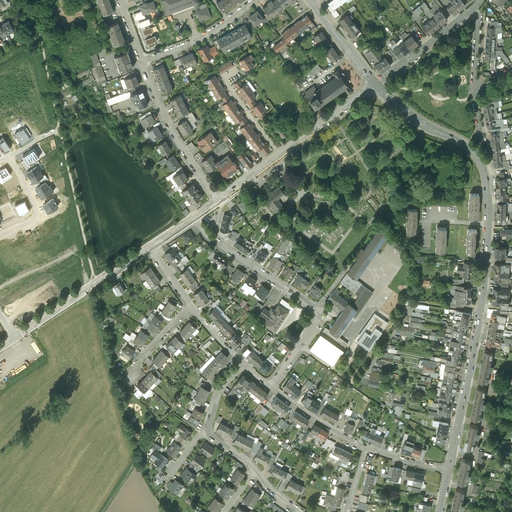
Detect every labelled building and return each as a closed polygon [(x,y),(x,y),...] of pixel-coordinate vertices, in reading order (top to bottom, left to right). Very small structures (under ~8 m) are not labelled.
[(97,0),(103,15),(110,12),(113,11),(109,0),(97,0)] [(196,0),(161,0),(166,15),(182,9),(194,5),(198,4),(196,0)] [(219,0),(216,3),(223,11),(230,6),(237,0),(219,0)] [(277,12),(268,0),(267,2),(267,4),(262,7),(269,17),(277,12)] [(282,7),(276,0),(272,0),(271,0),(268,0),(277,12),(281,10),(280,10),(283,8),(282,7)] [(334,0),(330,0),(327,3),(332,9),(338,5),(339,5),(334,0)] [(464,5),(460,0),(450,0),(450,1),(452,3),(446,8),(452,15),(464,5)] [(153,1),(146,3),(146,2),(143,3),(143,4),(139,6),(142,12),(142,14),(143,14),(156,9),(153,1)] [(424,2),(412,11),(417,18),(420,16),(418,14),(424,10),(426,13),(427,12),(428,14),(431,11),(430,10),(424,2)] [(440,9),(435,3),(431,5),(433,8),(430,10),(431,11),(434,16),(441,24),(447,19),(440,9)] [(207,7),(196,11),(199,21),(210,17),(207,7)] [(336,10),(331,13),(334,18),(339,14),(336,10)] [(257,11),(249,17),(253,23),(255,25),(263,19),(261,17),(257,11)] [(142,14),(142,12),(133,15),(145,49),(156,45),(154,41),(157,40),(155,35),(152,36),(151,33),(153,32),(151,26),(149,27),(148,24),(151,23),(149,18),(146,19),(145,15),(144,15),(143,14),(142,14)] [(312,22),(306,14),(304,16),(301,18),(302,18),(307,25),(312,22)] [(346,14),(339,20),(345,28),(352,22),(346,14)] [(433,17),(422,26),(421,26),(428,35),(441,24),(434,16),(433,17)] [(307,25),(302,18),(301,18),(298,21),(297,21),(296,21),(303,30),(308,26),(307,25)] [(8,21),(2,25),(7,34),(13,30),(8,21)] [(303,30),(296,21),(295,22),(295,23),(292,25),(298,34),(303,30)] [(497,21),(490,21),(490,26),(487,26),(487,32),(498,33),(498,22),(497,21)] [(107,26),(114,45),(125,41),(118,22),(114,23),(107,26)] [(317,29),(312,22),(307,25),(308,26),(312,32),(317,29)] [(352,22),(345,28),(351,36),(356,33),(359,31),(353,22),(352,22)] [(245,24),(239,28),(238,27),(236,29),(231,32),(237,43),(240,40),(241,42),(247,39),(246,37),(250,35),(245,24)] [(298,34),(292,25),(288,28),(287,28),(286,29),(293,37),(298,34)] [(293,37),(286,29),(285,29),(285,30),(282,33),(284,37),(288,41),(293,37)] [(326,38),(320,31),(313,36),(324,51),(331,46),(326,38)] [(231,32),(225,36),(224,35),(222,36),(222,37),(217,40),(223,50),(226,48),(227,50),(234,46),(233,45),(237,43),(231,32)] [(406,35),(404,32),(399,36),(404,41),(408,38),(406,35)] [(409,33),(406,35),(408,38),(404,41),(403,42),(410,50),(417,43),(409,33)] [(284,38),(272,47),(276,52),(283,46),(283,47),(287,44),(286,43),(288,41),(284,37),(283,37),(283,38),(284,38)] [(403,42),(398,46),(404,54),(410,50),(403,42)] [(206,45),(198,50),(200,53),(200,54),(201,57),(202,56),(204,60),(206,59),(209,60),(210,57),(212,56),(208,49),(206,45)] [(324,51),(322,52),(325,55),(327,54),(332,61),(339,56),(331,45),(331,46),(324,51)] [(404,54),(398,46),(392,50),(399,58),(404,54)] [(373,52),(371,49),(365,53),(369,59),(371,57),(377,64),(374,66),(378,72),(380,72),(385,69),(379,61),(374,55),(373,52)] [(127,51),(114,56),(120,72),(133,67),(127,51)] [(390,65),(385,57),(384,58),(382,60),(381,59),(382,58),(377,52),(374,55),(385,69),(390,65)] [(391,56),(388,52),(383,56),(384,58),(385,57),(390,65),(395,61),(391,56)] [(107,82),(99,62),(96,53),(90,56),(93,64),(101,84),(107,82)] [(192,53),(182,57),(184,62),(186,67),(196,62),(192,53)] [(248,55),(239,61),(241,64),(239,65),(240,67),(251,60),(254,59),(251,54),(248,56),(248,55)] [(494,56),(486,56),(485,61),(491,62),(490,69),(496,69),(496,56),(494,56)] [(220,73),(234,66),(231,60),(217,68),(220,73)] [(251,60),(240,67),(241,69),(243,67),(245,71),(254,65),(251,60)] [(317,64),(307,71),(311,76),(321,69),(317,64)] [(163,65),(153,69),(156,75),(164,71),(163,69),(164,68),(163,65)] [(336,76),(317,90),(314,85),(308,89),(307,89),(305,90),(305,91),(305,92),(317,109),(345,89),(348,93),(351,90),(337,70),(333,72),(336,76)] [(164,71),(156,75),(158,81),(166,77),(165,75),(167,75),(165,71),(164,71)] [(135,75),(125,78),(128,88),(133,86),(139,84),(136,74),(135,75)] [(215,75),(206,80),(208,85),(220,78),(219,76),(216,78),(215,75)] [(93,76),(82,81),(83,84),(94,79),(93,76)] [(166,77),(158,81),(160,87),(169,84),(169,83),(168,81),(169,81),(168,77),(166,77)] [(220,78),(208,85),(211,90),(220,84),(218,81),(221,80),(220,78)] [(242,85),(237,89),(240,92),(237,94),(239,95),(252,85),(249,81),(246,83),(242,85)] [(169,84),(160,87),(163,93),(171,90),(170,87),(171,87),(170,83),(169,83),(169,84)] [(220,84),(211,90),(214,95),(226,88),(225,86),(222,87),(220,84)] [(252,85),(239,95),(240,97),(242,95),(244,98),(253,92),(255,90),(252,85)] [(226,88),(214,95),(217,100),(226,94),(224,91),(227,89),(226,88)] [(126,92),(124,93),(127,98),(131,96),(130,94),(136,91),(135,89),(134,89),(126,92)] [(136,91),(130,94),(131,96),(135,105),(138,104),(139,107),(147,104),(146,99),(144,95),(145,95),(144,92),(142,89),(136,91)] [(253,92),(244,98),(246,101),(244,103),(245,104),(248,103),(252,99),(256,96),(253,92)] [(180,94),(169,101),(172,105),(172,106),(183,99),(183,100),(183,99),(180,94)] [(183,99),(172,106),(175,111),(185,105),(186,105),(183,100),(183,99)] [(225,103),(222,105),(225,110),(236,102),(235,100),(233,102),(230,99),(225,103)] [(256,104),(251,108),(253,111),(251,112),(252,114),(263,106),(260,101),(256,104)] [(493,102),(483,104),(484,110),(492,108),(496,107),(499,106),(498,101),(493,102)] [(236,102),(225,110),(229,114),(237,108),(235,105),(237,103),(236,102)] [(185,105),(175,111),(174,111),(175,111),(177,116),(180,114),(188,110),(185,105)] [(263,106),(252,114),(254,116),(256,114),(258,117),(263,113),(266,111),(263,106)] [(237,108),(229,114),(226,117),(229,121),(232,119),(243,111),(242,109),(239,111),(237,108)] [(150,111),(139,117),(141,120),(142,119),(145,125),(144,126),(154,120),(151,114),(152,114),(150,111)] [(243,111),(232,119),(236,123),(239,121),(244,117),(242,114),(244,112),(243,111)] [(188,118),(178,124),(184,134),(192,129),(189,125),(197,120),(194,115),(188,118)] [(494,120),(486,121),(487,127),(500,125),(504,124),(503,119),(494,120)] [(243,125),(239,128),(243,133),(253,125),(252,123),(250,125),(248,122),(243,125)] [(289,134),(281,123),(273,128),(277,133),(277,132),(282,139),(289,134)] [(253,125),(243,133),(246,137),(254,131),(252,128),(255,126),(253,125)] [(157,126),(148,131),(149,134),(151,133),(154,139),(162,135),(157,126)] [(14,133),(21,144),(30,138),(23,128),(20,130),(14,133)] [(203,136),(202,136),(201,137),(201,138),(198,140),(205,151),(208,149),(210,149),(211,148),(211,147),(218,142),(210,131),(203,136)] [(254,131),(246,137),(249,142),(260,134),(259,132),(257,134),(254,131)] [(260,134),(249,142),(253,146),(261,140),(259,137),(261,135),(260,134)] [(0,138),(0,144),(5,152),(10,149),(2,137),(0,138)] [(228,137),(223,141),(228,148),(233,144),(228,137)] [(165,140),(157,145),(163,154),(170,150),(168,147),(169,147),(165,140)] [(261,140),(253,146),(256,151),(260,148),(265,145),(267,143),(266,141),(263,143),(261,140)] [(191,141),(186,145),(190,150),(195,146),(191,141)] [(221,143),(209,152),(213,157),(224,148),(221,143)] [(39,157),(34,148),(22,156),(24,159),(27,164),(29,164),(39,157)] [(245,154),(243,151),(237,155),(247,168),(253,164),(249,159),(245,154)] [(199,152),(194,155),(198,160),(199,159),(202,157),(199,152)] [(205,158),(201,161),(208,170),(216,164),(215,163),(212,159),(213,158),(210,154),(205,158)] [(179,164),(173,155),(166,160),(172,169),(179,164)] [(228,156),(219,162),(219,161),(215,163),(216,164),(219,168),(220,168),(222,171),(221,171),(225,177),(238,168),(233,162),(232,163),(228,156)] [(30,166),(29,164),(27,164),(24,159),(21,162),(26,169),(30,166)] [(40,171),(36,166),(26,172),(30,177),(40,171)] [(0,176),(2,180),(10,175),(5,167),(0,170),(0,176)] [(177,173),(173,175),(179,184),(183,181),(189,177),(183,169),(182,169),(177,173)] [(40,171),(30,177),(33,182),(37,180),(43,176),(40,171)] [(500,178),(496,179),(496,186),(505,185),(511,184),(511,177),(504,178),(500,178)] [(49,187),(46,182),(36,189),(42,199),(54,191),(51,186),(49,187)] [(187,186),(183,190),(185,193),(184,194),(189,200),(189,199),(192,203),(196,199),(199,198),(197,196),(200,194),(197,190),(198,190),(197,187),(196,188),(195,186),(192,183),(187,186)] [(169,195),(177,189),(174,185),(166,192),(169,195)] [(505,185),(496,186),(497,194),(501,193),(505,193),(506,193),(505,185)] [(279,186),(265,197),(276,212),(283,206),(277,198),(278,197),(284,193),(279,186)] [(478,193),(470,193),(469,200),(468,209),(469,210),(468,217),(477,217),(477,211),(478,211),(478,200),(478,193)] [(58,206),(53,198),(43,205),(48,213),(58,206)] [(248,208),(243,201),(238,204),(243,212),(248,208)] [(24,202),(16,206),(20,214),(28,210),(24,202)] [(235,206),(230,210),(234,215),(239,212),(235,206)] [(416,209),(407,209),(407,216),(406,216),(406,225),(406,233),(415,233),(415,226),(416,227),(416,216),(416,209)] [(231,216),(224,215),(222,222),(229,224),(229,220),(230,221),(231,216)] [(229,224),(222,222),(220,230),(228,232),(229,228),(228,227),(229,224)] [(445,228),(437,227),(436,234),(435,244),(436,244),(435,251),(444,251),(444,244),(445,244),(445,235),(445,228)] [(379,228),(347,273),(355,279),(388,234),(379,228)] [(476,229),(467,229),(467,236),(466,236),(466,245),(466,253),(475,253),(475,247),(476,236),(476,229)] [(511,229),(506,229),(506,231),(501,230),(501,235),(506,236),(506,238),(511,237),(511,229)] [(190,231),(183,235),(188,242),(194,237),(190,231)] [(243,240),(239,237),(235,244),(241,248),(245,242),(242,240),(243,240)] [(284,240),(276,251),(281,254),(289,243),(284,240)] [(248,244),(245,242),(241,248),(248,253),(252,246),(249,243),(248,244)] [(167,245),(162,248),(166,253),(170,249),(167,245)] [(263,245),(256,256),(263,260),(268,253),(266,251),(268,248),(263,245)] [(506,247),(495,247),(495,257),(505,257),(506,247)] [(166,253),(165,253),(169,259),(176,254),(172,248),(170,249),(166,253)] [(222,257),(215,253),(211,259),(214,262),(215,261),(218,263),(222,257)] [(176,254),(169,259),(173,265),(173,264),(177,262),(179,264),(180,263),(188,258),(185,255),(180,259),(176,254)] [(282,261),(273,256),(271,259),(272,260),(269,265),(276,270),(282,261)] [(228,261),(222,257),(218,263),(221,265),(220,266),(224,268),(228,261)] [(473,262),(464,262),(463,266),(463,269),(472,270),(472,267),(473,262)] [(147,264),(137,271),(139,274),(141,273),(141,272),(149,267),(147,264)] [(287,265),(281,273),(289,278),(294,270),(293,269),(295,267),(291,264),(289,266),(287,265)] [(149,267),(141,272),(141,273),(142,272),(145,276),(144,276),(146,280),(147,279),(155,274),(150,266),(149,267)] [(187,268),(179,274),(183,279),(191,274),(187,268)] [(237,268),(233,274),(232,274),(230,277),(235,281),(238,282),(244,273),(237,268)] [(472,270),(463,269),(463,272),(463,277),(472,277),(472,273),(471,273),(472,270)] [(509,272),(495,271),(495,274),(494,274),(494,279),(500,279),(507,279),(509,279),(509,272)] [(355,279),(347,273),(340,282),(355,293),(362,284),(355,279)] [(155,274),(147,279),(150,283),(149,284),(151,287),(152,287),(157,283),(160,281),(155,274)] [(191,274),(183,279),(187,285),(195,280),(191,274)] [(298,274),(294,281),(301,286),(305,279),(298,274)] [(249,276),(242,287),(252,294),(256,289),(252,286),(256,280),(249,276)] [(119,282),(114,285),(119,293),(125,290),(124,289),(121,285),(119,282)] [(315,284),(310,292),(316,297),(322,289),(315,284)] [(362,284),(355,293),(359,296),(366,301),(372,292),(362,284)] [(270,290),(262,285),(256,293),(264,298),(270,290)] [(499,288),(497,288),(497,289),(493,289),(493,293),(493,296),(508,297),(508,288),(499,288)] [(201,289),(193,294),(197,300),(205,294),(201,289)] [(337,293),(333,290),(327,299),(335,305),(340,297),(336,294),(337,293)] [(205,294),(197,300),(201,305),(202,305),(207,301),(209,300),(205,294)] [(470,295),(462,294),(462,297),(461,302),(470,302),(471,298),(470,298),(470,295)] [(343,310),(329,330),(325,327),(310,347),(333,364),(348,342),(338,335),(352,315),(355,317),(366,301),(359,296),(352,306),(348,303),(340,297),(335,305),(343,310)] [(508,297),(493,296),(493,299),(492,299),(492,304),(507,304),(508,297)] [(282,299),(278,304),(274,310),(271,309),(269,312),(264,309),(262,311),(261,311),(260,313),(261,314),(259,317),(263,320),(262,322),(264,324),(274,331),(288,311),(290,313),(294,307),(282,299)] [(170,301),(169,300),(165,306),(172,311),(176,305),(175,305),(170,301)] [(258,301),(253,309),(258,313),(263,305),(258,301)] [(172,311),(165,306),(161,311),(161,312),(165,314),(168,317),(172,311)] [(214,308),(208,314),(214,320),(219,315),(220,314),(214,308)] [(157,316),(151,313),(148,318),(158,325),(162,320),(157,316)] [(214,320),(213,321),(217,325),(223,319),(219,315),(214,320)] [(421,328),(424,319),(411,316),(409,325),(421,328)] [(158,325),(148,318),(144,324),(146,325),(148,326),(151,328),(155,331),(158,325)] [(223,319),(217,325),(221,329),(227,323),(223,319)] [(191,323),(189,321),(184,326),(192,333),(196,328),(191,323)] [(227,323),(221,329),(225,333),(231,327),(227,323)] [(400,329),(399,334),(413,336),(415,328),(403,325),(402,329),(400,329)] [(184,326),(180,331),(182,333),(186,337),(187,338),(192,333),(184,326)] [(231,327),(225,333),(229,337),(234,333),(235,331),(231,327)] [(431,329),(429,338),(434,339),(435,335),(444,337),(445,332),(431,329)] [(142,331),(141,330),(137,335),(144,340),(148,335),(147,334),(142,331)] [(240,339),(234,333),(229,337),(228,338),(234,344),(240,339)] [(134,340),(134,341),(136,342),(141,345),(144,340),(137,335),(134,340)] [(178,338),(176,336),(171,340),(178,347),(182,342),(178,338)] [(368,337),(361,347),(367,351),(374,342),(368,337)] [(505,345),(504,351),(508,352),(509,344),(511,344),(511,338),(505,337),(503,344),(505,345)] [(178,347),(171,340),(166,345),(169,348),(173,352),(178,347)] [(209,340),(203,346),(205,348),(212,343),(209,340)] [(282,342),(277,348),(281,351),(282,351),(286,346),(282,342)] [(402,350),(395,349),(395,345),(389,344),(388,352),(401,353),(402,350)] [(127,345),(126,345),(120,354),(128,360),(135,350),(131,348),(127,345)] [(247,346),(241,352),(246,356),(251,350),(247,346)] [(164,352),(162,350),(157,355),(164,361),(169,356),(168,356),(164,352)] [(251,350),(246,356),(250,360),(255,354),(251,350)] [(494,352),(484,350),(478,381),(487,383),(490,370),(492,370),(493,365),(491,365),(494,352)] [(377,364),(389,366),(390,362),(393,363),(394,357),(400,358),(400,355),(394,354),(394,353),(384,351),(383,356),(381,355),(381,359),(378,359),(377,364)] [(221,352),(215,358),(221,363),(227,357),(221,352)] [(255,354),(250,360),(254,363),(259,357),(255,354)] [(164,361),(157,355),(153,359),(155,362),(159,366),(164,361)] [(259,357),(254,363),(258,367),(259,366),(264,361),(259,357)] [(264,361),(259,366),(266,372),(274,363),(268,357),(264,361)] [(446,358),(442,357),(441,361),(446,362),(446,364),(459,366),(460,361),(450,359),(446,358)] [(215,358),(211,362),(217,367),(221,363),(215,358)] [(217,367),(211,362),(208,366),(214,372),(217,367)] [(208,366),(202,372),(208,377),(214,372),(208,366)] [(153,373),(151,371),(147,376),(153,382),(158,377),(153,373)] [(252,382),(242,375),(236,383),(233,387),(242,395),(247,388),(252,382)] [(153,382),(147,376),(142,381),(149,387),(153,382)] [(149,387),(142,381),(137,386),(139,388),(144,392),(141,394),(146,398),(153,391),(149,387)] [(294,386),(288,381),(283,387),(289,392),(294,386)] [(252,382),(247,388),(252,392),(257,385),(253,382),(252,382)] [(210,390),(201,385),(201,386),(202,386),(201,388),(200,388),(198,391),(199,392),(207,396),(210,390)] [(257,385),(252,392),(256,395),(261,389),(257,385)] [(301,391),(294,386),(289,392),(296,397),(301,391)] [(486,389),(477,387),(471,418),(480,420),(483,407),(485,407),(486,402),(484,402),(486,389)] [(268,394),(261,389),(256,395),(263,400),(268,394)] [(207,396),(199,392),(198,394),(197,394),(195,397),(203,402),(207,396)] [(306,394),(302,401),(308,405),(313,399),(306,394)] [(283,402),(276,397),(271,403),(278,408),(283,402)] [(315,401),(313,399),(308,405),(315,410),(320,404),(319,404),(322,399),(318,397),(315,401)] [(397,399),(393,398),(392,404),(392,403),(403,406),(405,399),(397,397),(397,399)] [(283,402),(278,408),(284,413),(289,407),(283,402)] [(259,411),(264,415),(268,410),(263,406),(259,411)] [(204,412),(195,407),(196,408),(195,410),(194,409),(192,413),(200,418),(204,412)] [(324,407),(321,414),(328,418),(332,411),(324,407)] [(192,413),(187,410),(185,413),(190,416),(189,419),(189,418),(188,419),(191,420),(196,423),(197,424),(200,418),(192,413)] [(295,411),(291,417),(298,422),(302,416),(295,411)] [(339,415),(332,411),(328,418),(335,422),(339,415)] [(309,420),(302,416),(298,422),(304,427),(309,420)] [(261,419),(259,423),(266,428),(269,424),(261,419)] [(448,423),(439,421),(437,430),(437,429),(436,434),(437,434),(435,442),(444,443),(445,436),(446,436),(447,431),(446,431),(448,423)] [(220,422),(216,429),(223,433),(227,425),(220,422)] [(347,422),(343,430),(350,433),(354,425),(347,422)] [(192,432),(185,427),(181,424),(178,428),(182,432),(180,434),(182,436),(186,439),(187,439),(192,432)] [(314,424),(307,435),(312,438),(315,434),(317,435),(321,428),(314,424)] [(479,426),(470,424),(466,440),(464,448),(474,450),(477,437),(479,437),(480,432),(478,432),(479,426)] [(233,428),(227,425),(223,433),(229,436),(232,430),(233,428)] [(329,432),(321,428),(317,435),(324,439),(329,432)] [(374,434),(366,430),(363,437),(371,441),(374,434)] [(242,435),(238,432),(238,433),(235,439),(233,442),(237,444),(237,443),(241,445),(245,437),(241,435),(242,435)] [(382,437),(374,434),(371,441),(379,444),(382,437)] [(182,436),(178,441),(183,444),(186,439),(182,436)] [(249,439),(246,437),(245,437),(241,445),(241,446),(244,448),(245,447),(249,449),(248,450),(249,450),(253,441),(249,439)] [(332,447),(335,442),(327,438),(325,443),(332,447)] [(174,442),(170,447),(171,448),(168,452),(175,457),(181,447),(174,442)] [(214,449),(205,442),(200,449),(205,453),(206,452),(210,455),(214,449)] [(412,446),(404,443),(402,450),(410,453),(412,446)] [(343,449),(335,445),(332,452),(340,456),(343,449)] [(260,446),(254,458),(260,461),(264,453),(261,452),(263,448),(260,446)] [(421,449),(412,446),(410,453),(418,456),(421,449)] [(351,453),(343,449),(340,456),(348,460),(351,453)] [(160,454),(155,450),(151,454),(157,458),(154,462),(161,468),(168,459),(160,454)] [(484,451),(479,450),(476,462),(482,463),(484,451)] [(264,453),(260,461),(266,464),(270,457),(264,453)] [(205,461),(196,454),(191,461),(192,462),(197,466),(198,464),(201,466),(205,461)] [(270,457),(266,464),(269,466),(271,463),(272,463),(276,456),(272,454),(270,457)] [(471,460),(462,458),(460,466),(457,482),(466,484),(468,478),(470,479),(471,474),(469,473),(471,460)] [(243,465),(237,461),(233,466),(238,469),(239,470),(243,465)] [(194,469),(189,465),(187,468),(195,473),(197,471),(194,469)] [(275,465),(271,472),(277,476),(281,468),(275,465)] [(400,468),(393,467),(391,476),(391,478),(398,479),(399,475),(400,469),(400,468)] [(187,468),(183,473),(182,473),(180,475),(187,480),(189,478),(192,480),(196,475),(195,473),(187,468)] [(287,472),(281,468),(277,476),(283,479),(287,472)] [(233,479),(232,479),(237,482),(244,473),(239,470),(238,469),(237,469),(239,470),(233,479)] [(335,483),(345,486),(350,472),(343,469),(341,476),(338,475),(335,483)] [(415,471),(406,469),(404,477),(408,478),(407,484),(412,485),(415,471)] [(423,473),(415,471),(412,485),(421,487),(422,481),(423,473)] [(166,476),(161,472),(157,476),(162,482),(166,476)] [(374,475),(367,473),(365,482),(372,483),(374,475)] [(290,479),(286,486),(292,490),(296,482),(290,479)] [(183,485),(176,480),(174,483),(170,488),(176,493),(178,489),(180,490),(183,485)] [(303,485),(296,482),(292,490),(298,493),(303,485)] [(372,483),(365,482),(363,490),(370,492),(372,483)] [(226,483),(222,489),(223,489),(221,493),(226,497),(227,498),(234,488),(233,488),(228,483),(226,483)] [(345,488),(338,486),(335,495),(342,497),(345,488)] [(258,493),(252,488),(248,494),(256,499),(260,494),(258,493)] [(465,490),(456,488),(450,511),(460,511),(461,508),(463,508),(464,504),(462,503),(465,490)] [(256,499),(248,494),(244,500),(250,504),(252,506),(256,499)] [(334,497),(326,495),(323,503),(327,504),(332,505),(333,503),(340,505),(342,497),(335,495),(334,497)] [(217,499),(215,497),(211,503),(213,504),(210,508),(216,511),(222,502),(217,499)] [(282,511),(284,511),(271,502),(268,507),(275,511),(282,511)] [(428,511),(430,505),(416,502),(414,510),(421,511),(423,511),(428,511)]
